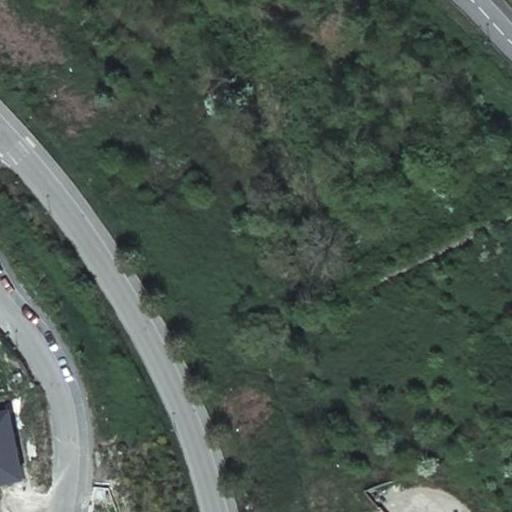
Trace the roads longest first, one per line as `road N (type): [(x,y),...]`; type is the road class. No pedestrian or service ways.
road 1 (residential): [(215,511),(176,375),(0,132)]
road 2 (residential): [(0,305),(56,394),(65,460),(59,511)]
